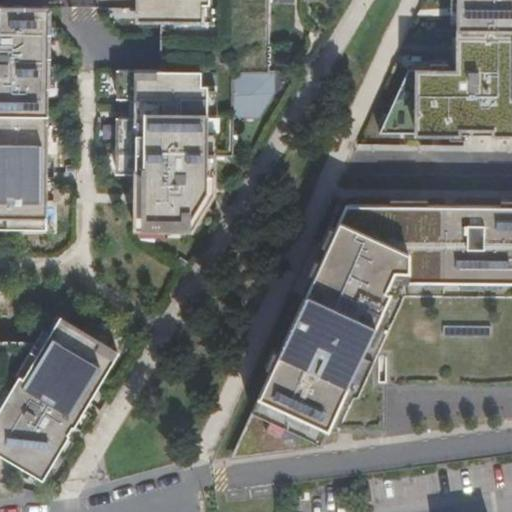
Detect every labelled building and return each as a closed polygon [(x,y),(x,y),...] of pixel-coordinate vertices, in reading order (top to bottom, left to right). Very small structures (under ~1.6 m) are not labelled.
[(137,71),(120,72),(120,101),(131,101),(131,119),(119,119),(119,184),(137,184),(131,238),(187,234),(199,214),(200,193),(210,193),(210,159),(228,160),(229,121),(255,120),(270,95),(269,74),(264,74),(265,0),(136,0),(137,21),(161,20),(162,71),(137,71)] [(511,124),(511,0),(451,0),(447,54),(401,70),(374,133),(511,132),(511,124)] [(0,234),(43,234),(44,176),(47,12),(0,13),(0,234)] [(511,197),(344,197),(246,423),(297,444),(305,432),(327,442),(332,429),(389,431),(387,387),(511,387),(511,197)] [(0,454),(2,457),(6,450),(18,458),(14,464),(42,481),(69,435),(67,434),(71,426),(73,428),(116,354),(54,318),(40,347),(0,346),(0,454)] [(297,444),(246,423),(232,456),(327,442),(305,432),(297,444)]
